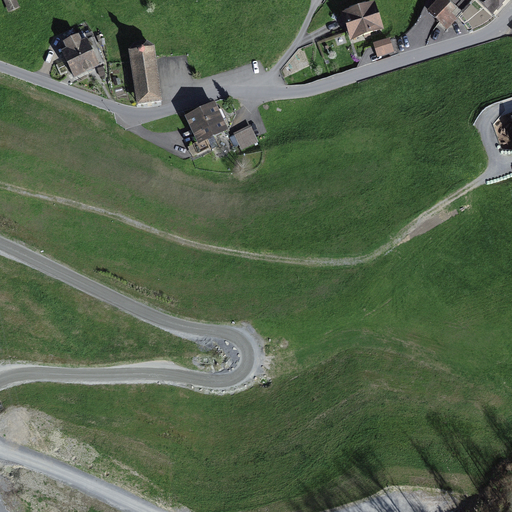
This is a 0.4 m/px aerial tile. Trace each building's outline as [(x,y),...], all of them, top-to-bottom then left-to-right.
[(7,0),(4,2),(9,14),(20,9),(15,0),(7,0)] [(447,0),(437,0),(427,11),(447,30),(458,19),(452,13),(456,8),(447,0)] [(476,0),(493,15),(507,0),(476,0)] [(375,1),(341,12),(351,40),(384,29),(375,1)] [(75,78),(106,62),(95,36),(88,39),(83,31),(63,41),(67,48),(61,51),(75,78)] [(390,38),(374,43),(377,56),(394,52),(390,38)] [(135,43),(129,50),(137,104),(163,101),(154,46),(147,41),(135,43)] [(103,67),(97,68),(100,77),(105,75),(103,67)] [(215,101),(185,116),(197,142),(193,144),(197,154),(211,148),(207,140),(227,129),(215,101)] [(251,125),(233,134),(242,151),(259,142),(251,125)]
